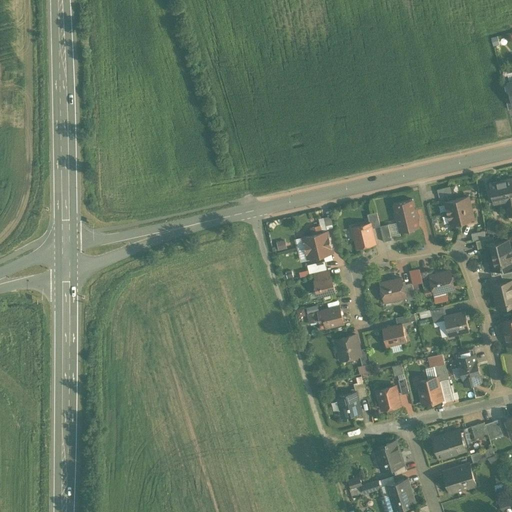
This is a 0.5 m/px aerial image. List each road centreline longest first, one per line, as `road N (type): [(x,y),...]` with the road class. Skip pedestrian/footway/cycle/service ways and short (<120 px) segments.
road 1 (tertiary): [(66,257),(511,148)]
road 2 (track): [(252,209),(347,511)]
road 3 (residential): [(502,395),(480,300),(467,263),(451,249),(397,253),(354,269),(359,320)]
road 4 (secondary): [(60,0),(66,257)]
road 5 (secondary): [(66,257),(62,511)]
